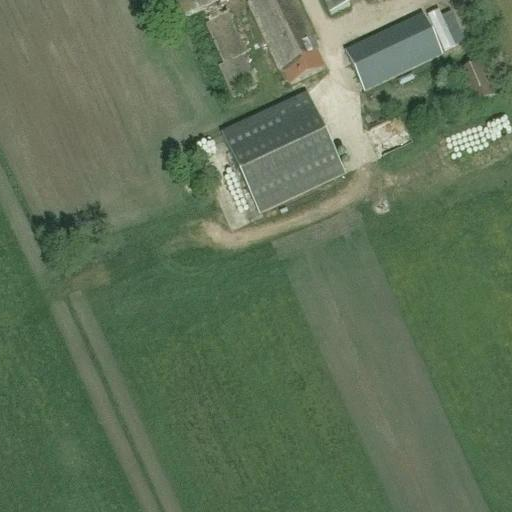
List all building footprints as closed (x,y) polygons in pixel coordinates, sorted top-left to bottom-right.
[(320,51),(295,0),(257,0),(249,4),(282,74),(284,73),(290,87),(326,70),(318,52),(320,51)] [(322,0),(330,16),(364,0),(322,0)] [(365,94),(442,56),(423,16),(346,53),(365,94)] [(501,96),(486,61),(452,76),(467,111),(501,96)] [(347,172),(307,97),(223,141),(263,216),(347,172)] [(483,136),(430,157),(442,187),(495,166),(483,136)]
